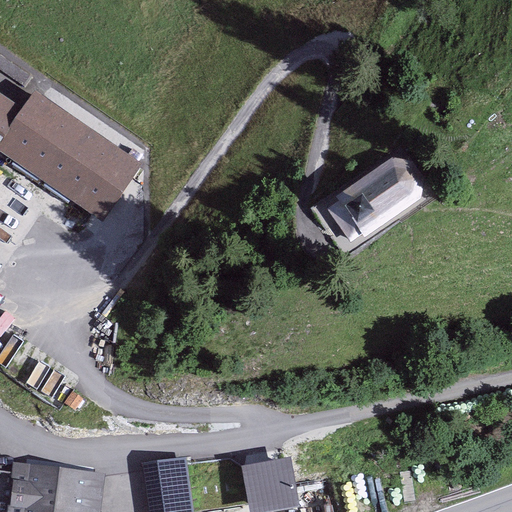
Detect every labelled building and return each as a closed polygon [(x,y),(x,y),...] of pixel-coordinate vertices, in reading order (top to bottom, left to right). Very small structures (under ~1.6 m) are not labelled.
[(31,76),(0,56),(0,69),(24,86),(31,76)] [(0,153),(2,150),(105,218),(144,160),(41,92),(33,104),(28,112),(0,93),(0,153)] [(392,163),(340,199),(342,201),(330,210),(340,225),(351,240),(363,231),(365,234),(416,198),(419,181),(409,166),(392,163)] [(2,237),(27,250),(37,231),(12,218),(2,237)] [(246,455),(249,469),(288,462),(286,449),(246,455)] [(101,511),(106,472),(12,461),(11,472),(0,470),(0,511),(101,511)] [(153,468),(160,511),(203,511),(195,461),(153,468)] [(281,474),(262,478),(266,497),(285,493),(281,474)]
